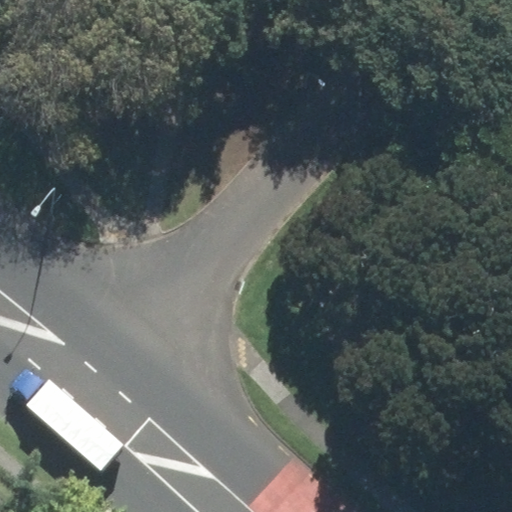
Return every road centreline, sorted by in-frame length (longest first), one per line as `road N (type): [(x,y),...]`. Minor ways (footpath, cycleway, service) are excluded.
road 1 (residential): [(78,366),(368,76),(465,40),(511,36)]
road 2 (secondary): [(240,511),(78,366)]
